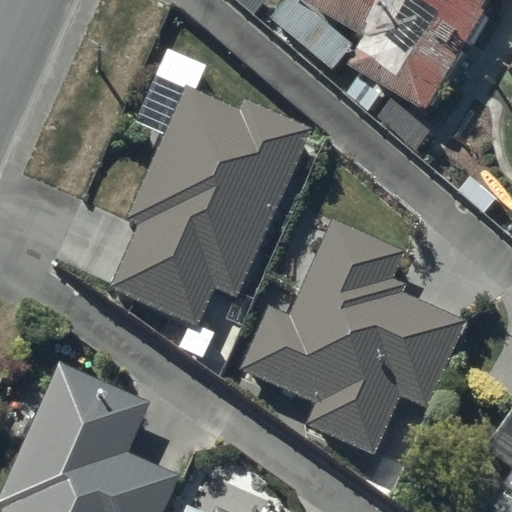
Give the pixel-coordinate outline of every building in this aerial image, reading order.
[(316,0),(377,35),(361,63),(439,108),(502,0),(316,0)] [(247,112),(192,88),(133,221),(144,226),(116,291),(202,328),(219,290),(243,300),(318,130),(251,101),(247,112)] [(406,251),(333,218),(291,309),(269,299),(238,366),(313,400),(304,421),(372,452),(400,391),(428,404),(467,318),(404,289),(408,282),(394,275),(406,251)] [(149,405),(57,364),(0,490),(0,507),(2,509),(0,511),(161,511),(178,476),(127,453),(149,405)] [(511,511),(511,477),(487,511),(511,511)]
